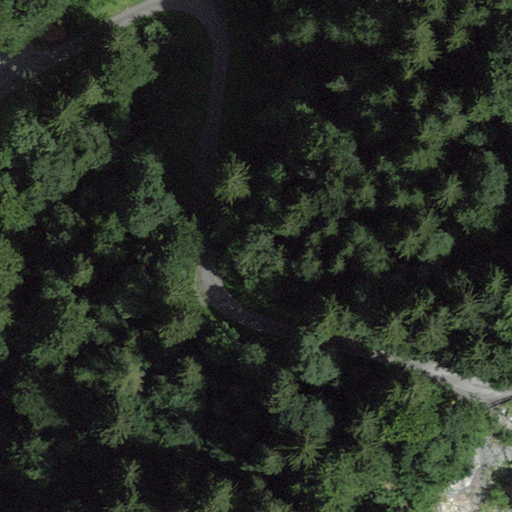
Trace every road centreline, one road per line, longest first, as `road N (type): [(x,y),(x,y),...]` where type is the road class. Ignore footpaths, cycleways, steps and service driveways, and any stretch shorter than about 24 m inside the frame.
road 1 (track): [(186,0),(211,17),(229,50),(211,156),(209,276),(244,320),(459,391),(511,388)]
road 2 (track): [(210,251),(249,285),(283,294),(350,290),(511,239)]
road 3 (track): [(0,91),(105,19),(168,0)]
road 4 (track): [(511,130),(456,0)]
